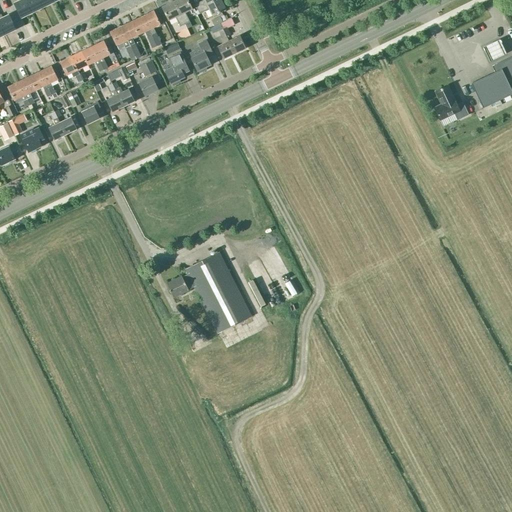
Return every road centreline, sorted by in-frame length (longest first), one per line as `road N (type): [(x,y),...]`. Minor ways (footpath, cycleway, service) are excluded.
road 1 (tertiary): [(0,212),(276,78)]
road 2 (residential): [(0,191),(268,62)]
road 3 (tertiary): [(276,78),(439,0)]
road 4 (residential): [(122,0),(25,45),(17,64),(0,71)]
road 5 (residential): [(399,0),(268,62)]
